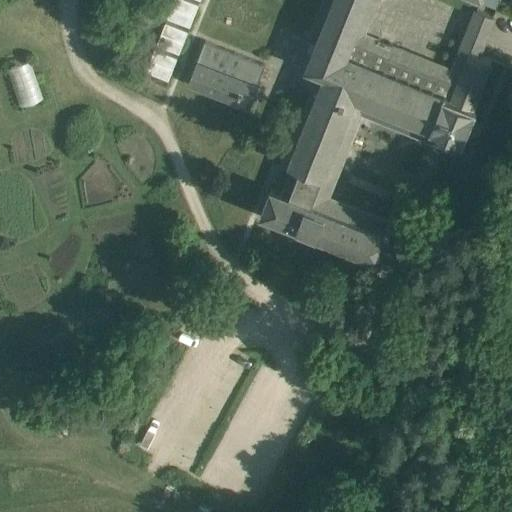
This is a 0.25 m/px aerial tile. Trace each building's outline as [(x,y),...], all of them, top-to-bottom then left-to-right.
[(188,0),(174,0),(168,17),(190,26),(199,4),(188,0)] [(478,54),(483,41),(466,34),(452,70),(391,46),(392,44),(378,39),(377,41),(362,35),(375,0),(476,0),(480,1),(480,0),(333,0),(307,68),(325,75),(289,164),(293,165),(282,193),(271,189),(261,214),(360,254),(378,261),(393,224),(327,197),(361,112),(456,150),(460,139),(462,140),(466,130),(470,132),(476,130),(478,124),(476,118),(472,116),(476,107),(473,106),(491,59),(478,54)] [(494,16),(477,9),(472,21),(489,28),(494,16)] [(166,22),(157,44),(179,53),(188,31),(166,22)] [(265,65),(205,41),(189,84),(249,107),(265,65)] [(155,48),(146,71),(168,80),(177,58),(155,48)] [(28,59),(6,68),(21,106),(43,97),(28,59)]
